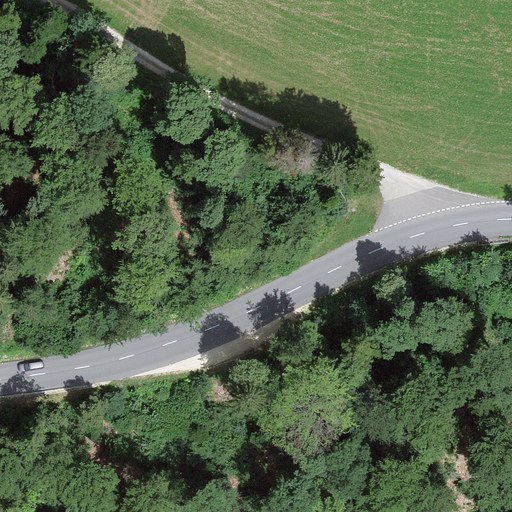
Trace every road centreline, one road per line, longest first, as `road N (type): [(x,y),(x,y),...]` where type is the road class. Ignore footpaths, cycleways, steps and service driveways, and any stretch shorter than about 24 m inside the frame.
road 1 (secondary): [(511,219),(420,233),(144,352),(0,379)]
road 2 (track): [(42,0),(406,185),(456,224)]
